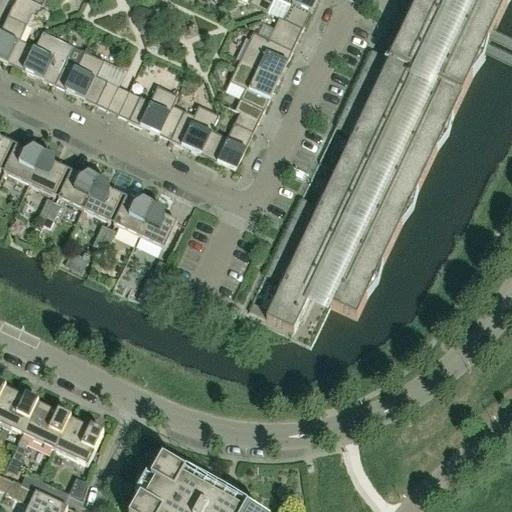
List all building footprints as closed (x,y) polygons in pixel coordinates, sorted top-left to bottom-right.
[(48,0),(62,6),(65,0),(17,0),(13,9),(32,18),(37,20),(46,0),(48,0)] [(274,1),(274,0),(232,0),(268,17),(275,2),(274,1)] [(297,44),(318,0),(274,0),(274,1),(275,2),(268,17),(279,22),(273,33),(297,44)] [(435,40),(451,5),(440,0),(424,0),(411,28),(435,40)] [(497,27),(507,5),(496,0),(475,0),(469,14),(497,27)] [(20,44),(32,18),(13,9),(0,36),(0,63),(25,76),(36,52),(35,51),(20,44)] [(418,76),(435,40),(411,28),(402,46),(399,45),(390,63),(418,76)] [(278,85),(297,44),(273,33),(268,43),(253,36),(248,47),(239,66),(278,85)] [(66,66),(73,51),(43,36),(35,51),(36,52),(25,76),(66,95),(77,71),(66,66)] [(463,99),(481,61),(453,48),(435,86),(463,99)] [(399,115),(418,76),(390,63),(372,55),(354,93),(399,115)] [(118,91),(97,81),(104,65),(84,56),(77,71),(66,95),(107,115),(108,114),(107,113),(118,91)] [(259,126),(278,85),(239,66),(230,86),(245,93),(235,114),(239,117),(259,126)] [(445,136),(463,99),(435,86),(418,123),(445,136)] [(158,139),(170,115),(173,110),(178,100),(157,91),(150,106),(129,96),(118,118),(117,119),(158,139)] [(381,153),(399,115),(354,93),(336,131),(354,140),(381,153)] [(173,110),(170,115),(158,139),(200,159),(211,135),(212,135),(219,120),(199,110),(194,120),(173,110)] [(235,175),(259,126),(239,117),(227,142),(212,135),(211,135),(200,159),(235,175)] [(427,173),(445,136),(418,123),(400,160),(427,173)] [(347,224),(381,153),(354,140),(320,211),(347,224)] [(0,173),(12,148),(0,142),(0,141),(0,173)] [(29,189),(44,157),(33,152),(28,155),(16,149),(3,176),(29,189)] [(54,201),(67,174),(55,168),(54,162),(44,157),(29,189),(54,201)] [(410,210),(427,173),(400,160),(382,197),(410,210)] [(84,215),(99,183),(88,178),(83,181),(71,175),(58,203),(84,215)] [(109,227),(122,200),(110,194),(109,188),(99,183),(84,215),(109,227)] [(392,247),(410,210),(382,197),(365,234),(392,247)] [(139,241),(154,209),(143,204),(138,207),(126,201),(113,229),(139,241)] [(329,262),(347,224),(320,211),(302,203),(284,241),(329,262)] [(60,210),(47,204),(43,211),(57,217),(60,210)] [(164,253),(177,226),(165,220),(164,214),(154,209),(139,241),(164,253)] [(57,217),(43,211),(40,218),(54,225),(57,217)] [(115,236),(102,230),(98,237),(112,244),(115,236)] [(374,285),(392,247),(365,234),(347,271),(374,285)] [(112,244),(98,237),(95,244),(109,251),(112,244)] [(311,301),(329,262),(284,241),(265,279),(283,288),(311,301)] [(161,282),(167,268),(159,265),(153,278),(161,282)] [(357,322),(374,285),(347,271),(329,309),(357,322)] [(252,307),(248,316),(266,324),(283,288),(265,279),(252,307)] [(294,337),(311,301),(283,288),(266,324),(294,337)] [(0,428),(22,439),(37,407),(5,392),(0,402),(0,428)] [(55,454),(70,423),(37,407),(22,439),(18,448),(25,452),(30,443),(55,454)] [(88,470),(103,438),(70,423),(55,454),(88,470)] [(209,511),(214,505),(183,488),(186,483),(163,470),(151,490),(155,492),(150,502),(168,511),(209,511)] [(31,495),(37,483),(26,478),(21,490),(31,495)] [(67,511),(68,511),(58,507),(31,495),(21,490),(1,480),(0,482),(0,494),(6,497),(6,499),(29,510),(28,511),(67,511)] [(64,496),(37,483),(31,495),(58,507),(64,496)] [(168,511),(150,502),(145,511),(141,508),(138,511),(168,511)]
